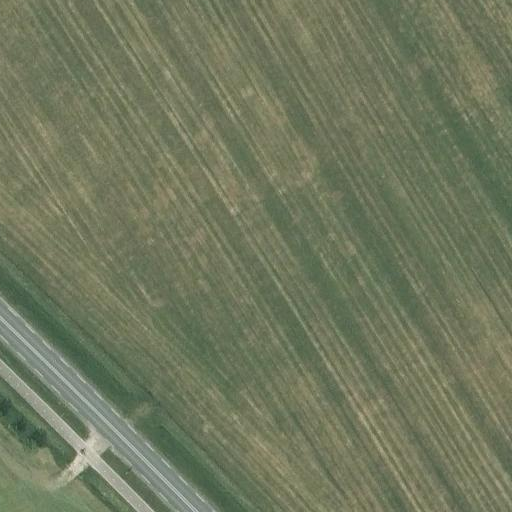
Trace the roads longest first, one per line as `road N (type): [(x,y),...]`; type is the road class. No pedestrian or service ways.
road 1 (primary): [(194,511),(0,320)]
road 2 (track): [(0,451),(17,470),(52,483),(145,403)]
